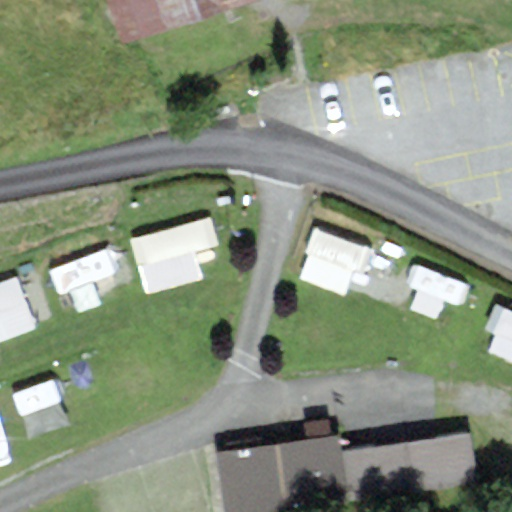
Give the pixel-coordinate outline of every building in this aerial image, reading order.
[(213,0),(115,0),(125,29),(213,0)] [(146,283),(214,267),(200,211),(132,227),(146,283)] [(356,286),(371,237),(315,219),(300,268),(356,286)] [(65,307),(120,290),(104,237),(49,254),(65,307)] [(19,268),(0,273),(0,331),(34,321),(19,268)] [(464,432),(347,448),(353,488),(470,472),(464,432)] [(334,435),(221,453),(229,505),(342,487),(334,435)]
